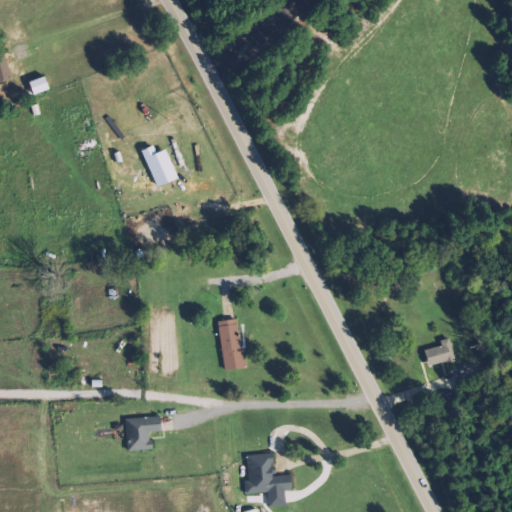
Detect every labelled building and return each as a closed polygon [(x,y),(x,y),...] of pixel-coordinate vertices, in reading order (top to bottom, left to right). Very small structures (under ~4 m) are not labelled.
[(52,90),(48,77),(32,82),(37,95),(52,90)] [(219,322),(225,371),(245,369),(240,320),(219,322)] [(457,360),(451,339),(442,342),(443,346),(426,352),(431,369),(457,360)] [(127,419),(129,452),(154,451),(153,433),(164,433),(163,417),(127,419)] [(287,506),(286,491),(294,490),(293,475),(276,477),(274,454),(248,456),(250,482),(246,482),(247,495),(268,493),(269,507),(287,506)]
